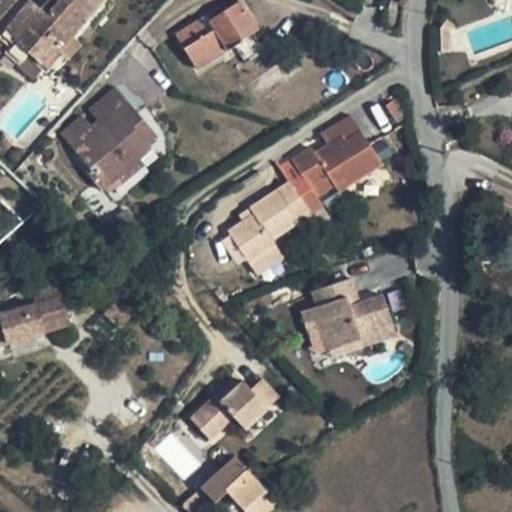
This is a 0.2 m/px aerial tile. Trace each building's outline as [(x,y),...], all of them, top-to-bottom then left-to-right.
[(102,0),(57,0),(46,12),(45,13),(37,21),(26,11),(33,3),(29,0),(4,0),(0,5),(0,38),(11,48),(18,41),(46,65),(60,49),(71,36),(102,0)] [(259,29),(241,2),(209,21),(214,29),(208,33),(200,20),(177,34),(199,69),(236,46),(243,42),(242,40),(254,32),(259,29)] [(45,13),(33,3),(26,11),(37,21),(45,13)] [(209,21),(206,16),(200,20),(208,33),(214,29),(209,21)] [(456,25),(448,20),(441,28),(442,52),(452,52),(452,30),(456,25)] [(266,52),(254,32),(242,40),(243,42),(236,46),(247,63),(266,52)] [(80,44),(71,36),(60,49),(69,57),(80,44)] [(11,48),(0,38),(0,49),(34,79),(46,65),(18,41),(11,48)] [(128,101),(117,87),(90,110),(88,108),(61,134),(73,149),(102,124),(128,101)] [(405,113),(394,98),(385,104),(395,119),(405,113)] [(139,113),(128,101),(102,124),(73,149),(91,170),(87,173),(102,193),(110,186),(141,159),(137,155),(149,144),(158,136),(148,124),(140,130),(132,119),(139,113)] [(148,124),(139,113),(132,119),(140,130),(148,124)] [(351,115),(335,125),(343,136),(346,141),(361,131),(351,115)] [(383,164),(361,131),(346,141),(343,136),(328,145),(315,153),(311,148),(292,160),(297,168),(286,176),(291,182),(289,183),(278,191),(251,209),(254,214),(229,231),(249,262),(276,245),(273,240),(299,222),(297,220),(308,212),(310,215),(324,206),(321,202),(311,187),(329,176),(336,186),(342,182),(346,187),(383,164)] [(137,155),(141,159),(153,149),(149,144),(137,155)] [(145,163),(141,159),(110,186),(114,190),(145,163)] [(346,187),(342,182),(336,186),(339,190),(346,187)] [(126,232),(116,219),(99,230),(109,243),(126,232)] [(284,257),(276,245),(249,262),(257,274),(284,257)] [(355,293),(350,279),(312,292),(317,307),(310,309),(325,352),(330,350),(360,340),(363,348),(396,335),(382,294),(359,303),(349,306),(346,298),(356,295),(355,293)] [(33,289),(37,305),(64,297),(59,281),(33,289)] [(138,306),(123,294),(107,313),(123,326),(138,306)] [(359,303),(356,295),(346,298),(349,306),(359,303)] [(37,305),(0,315),(0,345),(72,324),(64,297),(37,305)] [(325,352),(310,309),(302,312),(317,355),(325,352)] [(363,348),(360,340),(330,350),(332,358),(363,348)] [(279,397),(263,379),(251,390),(269,407),(279,397)] [(251,390),(243,382),(236,388),(222,401),(216,395),(191,418),(210,439),(234,417),(245,429),(258,418),(269,407),(251,390)] [(231,382),(216,395),(222,401),(236,388),(231,382)] [(263,424),(258,418),(245,429),(240,434),(245,440),(263,424)] [(235,457),(209,481),(224,494),(228,491),(250,472),(247,468),(235,457)] [(250,472),(228,491),(246,510),(266,490),(265,489),(250,472)] [(202,511),(224,494),(209,481),(202,487),(182,506),(190,511),(202,511)] [(269,511),(280,504),(266,490),(246,510),(246,511),(269,511)]
